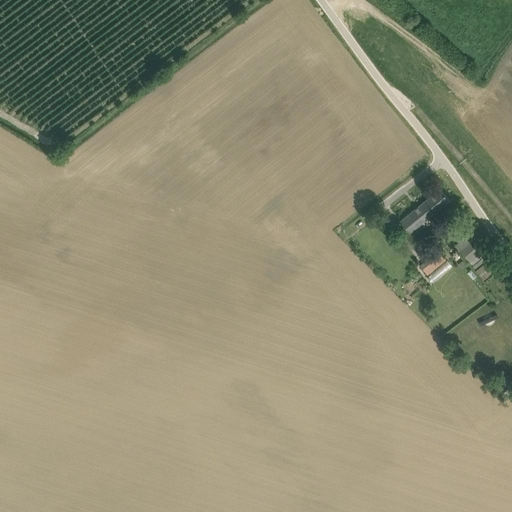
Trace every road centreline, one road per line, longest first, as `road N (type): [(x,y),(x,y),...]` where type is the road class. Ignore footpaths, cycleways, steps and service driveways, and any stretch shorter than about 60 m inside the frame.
road 1 (unclassified): [(440,163),(321,0)]
road 2 (track): [(389,93),(408,97),(511,223)]
